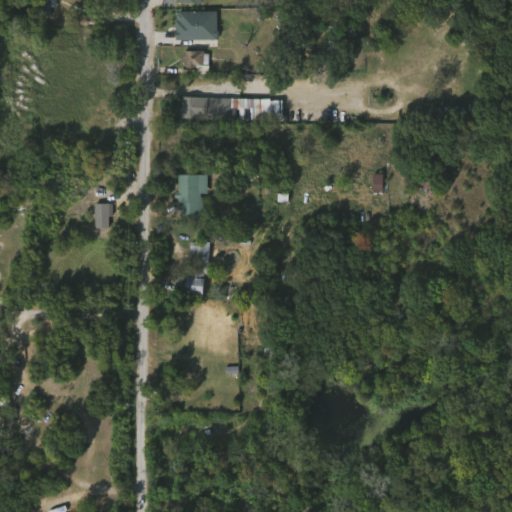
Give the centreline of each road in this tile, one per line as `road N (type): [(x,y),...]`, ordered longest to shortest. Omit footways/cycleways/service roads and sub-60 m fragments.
road 1 (residential): [(152,0),(133,511)]
road 2 (track): [(0,314),(135,316)]
